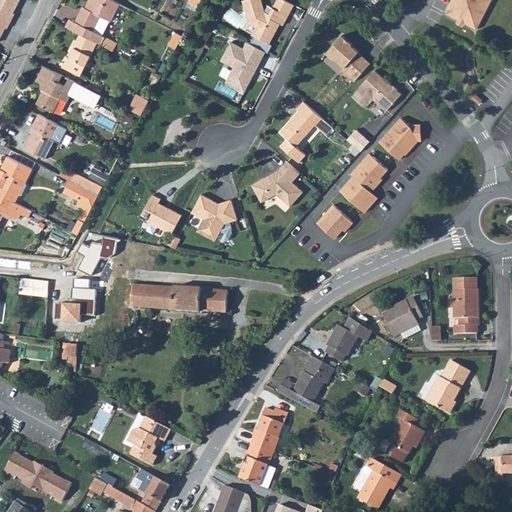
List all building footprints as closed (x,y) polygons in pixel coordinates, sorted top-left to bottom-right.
[(16,9),(20,0),(0,0),(0,15),(11,21),(15,14),(11,12),(14,8),(16,9)] [(75,23),(72,29),(80,34),(98,43),(101,45),(105,37),(103,36),(110,21),(112,22),(121,4),(113,0),(92,0),(88,9),(83,7),(75,23)] [(261,0),(244,0),(243,0),(251,24),(257,27),(253,35),(255,36),(251,43),(266,51),(269,53),(273,45),(269,44),(280,23),(283,25),(294,4),(286,0),(277,0),(270,14),(265,11),(261,0)] [(491,0),(453,0),(447,13),(458,19),(465,23),(477,29),(491,0)] [(8,28),(11,21),(0,15),(0,38),(4,32),(2,31),(4,26),(8,28)] [(69,20),(66,26),(72,29),(75,23),(69,20)] [(176,32),(169,45),(176,49),(183,36),(176,32)] [(70,57),(68,56),(62,67),(81,76),(98,43),(80,34),(77,40),(75,39),(69,51),(70,51),(72,52),(70,57)] [(355,81),(371,63),(359,52),(352,45),(353,44),(343,35),(328,52),(335,58),(345,67),(342,70),(355,81)] [(245,92),(262,58),(261,57),(266,51),(251,43),(248,42),(244,48),(232,42),(221,61),(234,67),(226,82),(245,92)] [(335,58),(328,52),(326,54),(333,60),(335,58)] [(63,76),(44,66),(36,81),(41,84),(43,89),(46,90),(38,104),(54,112),(61,98),(68,102),(71,96),(96,109),(103,96),(69,79),(66,86),(59,83),(63,76)] [(374,99),(387,111),(402,94),(375,70),(360,87),(361,87),(353,96),(366,108),(374,99)] [(137,94),(129,109),(142,115),(149,100),(137,94)] [(483,100),(476,94),(473,98),(479,104),(483,100)] [(328,122),(304,101),(298,108),(300,110),(280,132),(288,138),(281,146),(300,162),(306,155),(296,146),(316,124),(321,130),(328,122)] [(68,128),(39,114),(32,128),(34,130),(25,148),(46,159),(55,142),(59,144),(61,143),(68,128)] [(410,125),(401,118),(380,142),(400,159),(405,153),(406,155),(419,141),(418,127),(412,127),(410,125)] [(328,122),(321,130),(327,135),(333,127),(328,122)] [(411,123),(410,125),(412,127),(418,127),(419,141),(422,140),(421,123),(411,123)] [(356,129),(347,140),(361,152),(370,141),(356,129)] [(0,194),(1,195),(16,202),(19,195),(22,194),(27,185),(26,182),(33,169),(8,156),(3,165),(5,166),(3,169),(0,167),(0,194)] [(389,169),(374,156),(370,161),(366,157),(352,174),(354,176),(341,191),(365,212),(373,203),(367,197),(372,192),(383,179),(381,178),(389,169)] [(300,173),(287,161),(279,170),(252,185),(262,202),(277,194),(291,206),(304,191),(293,182),(300,173)] [(90,175),(106,182),(112,170),(96,163),(90,175)] [(76,183),(94,192),(98,184),(80,175),(76,183)] [(76,183),(70,180),(64,192),(79,200),(77,204),(85,209),(90,211),(99,195),(94,192),(76,183)] [(367,197),(373,203),(379,197),(372,192),(367,197)] [(173,234),(182,215),(170,208),(169,210),(165,208),(164,206),(159,203),(161,199),(153,194),(145,208),(154,213),(148,222),(158,228),(159,226),(173,234)] [(238,219),(232,199),(215,205),(212,203),(213,200),(202,194),(192,212),(204,219),(198,231),(216,241),(217,239),(224,242),(229,239),(235,227),(233,221),(238,219)] [(0,222),(3,215),(7,207),(21,214),(29,218),(32,211),(16,202),(1,195),(0,196),(0,222)] [(344,229),(352,220),(334,204),(318,223),(335,238),(344,229)] [(7,207),(3,215),(8,218),(19,219),(21,214),(7,207)] [(85,209),(73,232),(78,234),(90,211),(85,209)] [(344,229),(346,231),(354,222),(352,220),(344,229)] [(454,278),(455,318),(460,318),(460,325),(455,325),(455,334),(478,334),(478,325),(480,325),(479,289),(478,289),(478,278),(454,278)] [(20,294),(48,297),(49,282),(22,279),(20,294)] [(67,322),(131,327),(131,324),(132,316),(132,307),(134,284),(69,280),(67,322)] [(132,307),(173,310),(201,312),(201,311),(227,313),(229,291),(203,289),(203,288),(175,287),(134,284),(132,307)] [(383,314),(394,337),(401,333),(419,325),(417,320),(424,317),(414,297),(395,306),(396,308),(383,314)] [(326,353),(343,362),(346,355),(348,356),(358,337),(367,342),(373,332),(351,318),(345,329),(339,325),(328,346),(329,346),(326,353)] [(432,327),(433,341),(442,340),(441,326),(432,327)] [(0,369),(4,363),(9,363),(11,350),(7,350),(4,349),(5,344),(5,342),(2,341),(0,340),(0,369)] [(78,344),(71,344),(70,357),(77,357),(78,344)] [(314,357),(306,372),(305,371),(297,385),(294,391),(290,390),(287,397),(317,413),(322,404),(315,400),(325,383),(327,384),(335,369),(314,357)] [(426,400),(450,414),(457,402),(455,401),(471,371),(452,360),(442,377),(440,376),(426,400)] [(294,391),(297,385),(285,378),(278,391),(287,397),(290,390),(294,391)] [(380,386),(393,394),(397,387),(384,380),(380,386)] [(359,382),(354,390),(365,397),(370,388),(359,382)] [(253,442),(274,451),(288,416),(276,412),(266,408),(253,442)] [(409,454),(413,446),(417,448),(426,432),(414,426),(418,419),(401,409),(397,416),(402,419),(389,443),(392,445),(387,454),(403,463),(409,454)] [(146,417),(140,428),(134,430),(128,441),(135,445),(131,454),(153,465),(158,456),(153,454),(157,447),(156,444),(159,438),(161,439),(165,442),(172,429),(146,417)] [(239,478),(269,489),(276,469),(268,466),(274,451),(253,442),(239,478)] [(22,484),(32,489),(34,485),(63,501),(72,484),(54,474),(55,472),(35,461),(34,463),(15,452),(6,470),(24,480),(22,484)] [(496,466),(496,474),(504,473),(511,473),(511,456),(498,457),(499,466),(496,466)] [(371,457),(354,487),(362,491),(358,498),(378,510),(390,488),(394,490),(402,475),(371,457)] [(331,464),(329,471),(336,473),(338,466),(331,464)] [(141,503),(156,511),(171,485),(150,474),(145,483),(150,486),(141,503)] [(103,491),(134,508),(136,500),(107,484),(103,491)] [(226,485),(215,511),(237,511),(245,493),(226,485)] [(34,511),(37,508),(19,499),(9,511),(34,511)] [(155,511),(156,511),(141,503),(136,500),(134,508),(133,511),(121,511),(119,511),(117,511),(155,511)]
